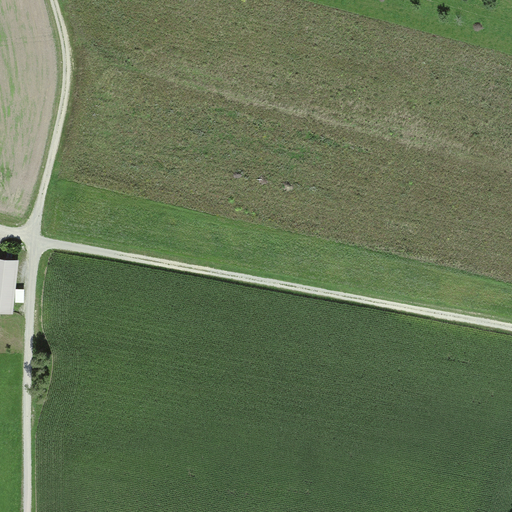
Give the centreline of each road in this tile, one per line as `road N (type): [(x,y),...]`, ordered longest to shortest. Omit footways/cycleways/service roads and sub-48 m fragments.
road 1 (track): [(511,325),(0,228)]
road 2 (track): [(27,511),(32,239),(69,76),(53,0)]
